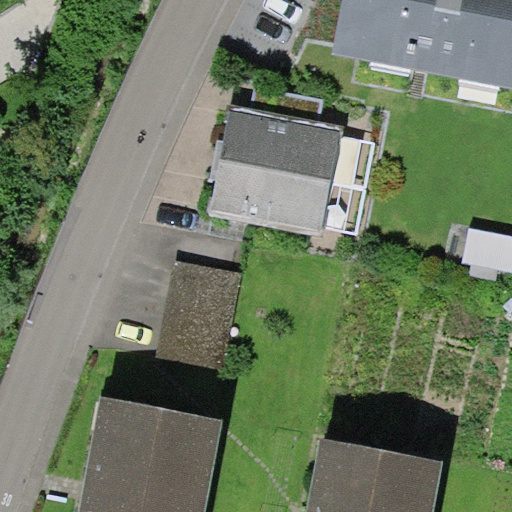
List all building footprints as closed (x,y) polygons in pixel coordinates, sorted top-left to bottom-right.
[(511,96),(511,0),(337,0),(326,62),(511,96)] [(224,111),(201,222),(358,255),(380,150),(316,136),(322,105),(255,91),(249,116),(224,111)] [(241,276),(172,264),(154,359),(224,372),(241,276)] [(196,511),(211,423),(92,403),(73,511),(196,511)] [(301,511),(422,511),(431,469),(314,447),(301,511)]
